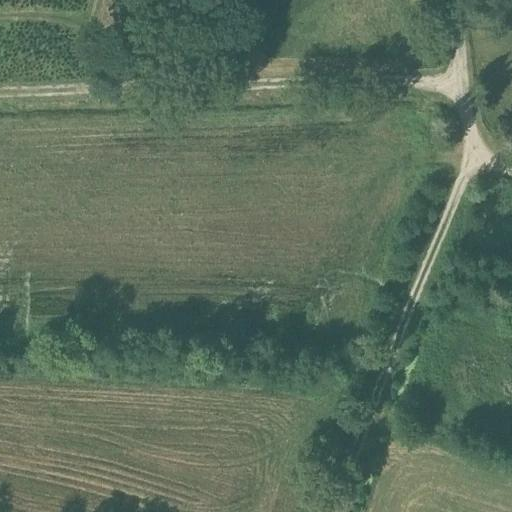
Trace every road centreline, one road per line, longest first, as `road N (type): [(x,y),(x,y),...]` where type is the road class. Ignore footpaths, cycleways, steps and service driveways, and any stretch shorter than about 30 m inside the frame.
road 1 (track): [(334,511),(468,156)]
road 2 (unclassified): [(468,156),(456,0)]
